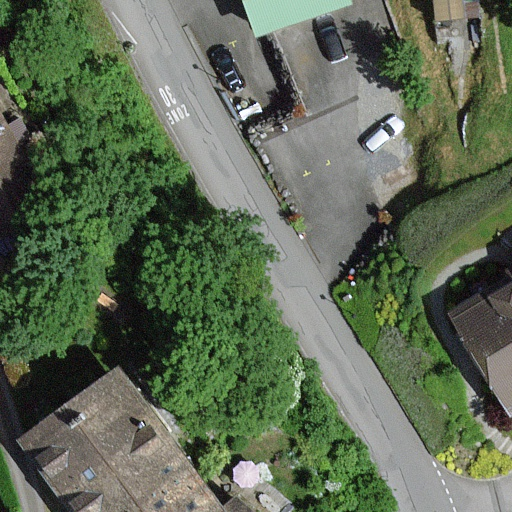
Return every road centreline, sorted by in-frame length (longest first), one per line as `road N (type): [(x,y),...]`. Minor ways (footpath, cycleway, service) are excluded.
road 1 (residential): [(142,0),(435,511)]
road 2 (residential): [(32,511),(0,388)]
